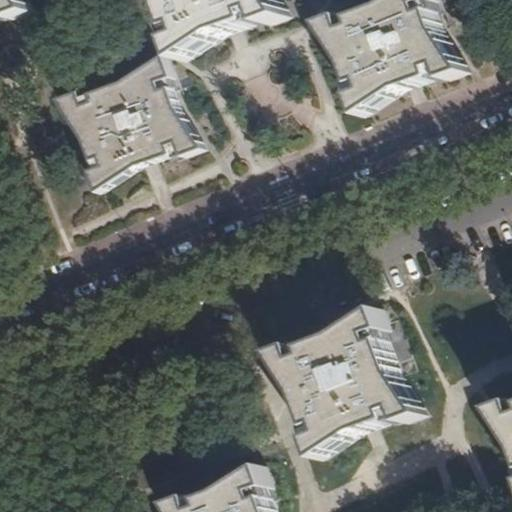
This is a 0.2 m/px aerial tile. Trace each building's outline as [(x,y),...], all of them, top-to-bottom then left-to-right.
[(0,0),(0,24),(20,18),(21,21),(41,15),(31,0),(0,0)] [(173,0),(190,43),(186,45),(192,60),(232,36),(245,33),(275,24),(279,27),(296,19),(284,0),(173,0)] [(350,20),(331,26),(357,67),(368,96),(364,98),(371,117),(410,91),(425,87),(454,78),(455,81),(475,74),(448,35),(438,5),(443,3),(441,0),(409,0),(394,10),(382,14),(353,24),(350,20)] [(89,95),(69,102),(96,143),(105,171),(100,173),(107,193),(146,168),(149,166),(152,165),(159,163),(190,152),(192,156),(212,149),(186,109),(176,80),(181,79),(173,58),(132,85),(90,100),(89,95)] [(304,351),(285,358),(306,391),(311,398),(316,412),(327,441),(324,443),(330,458),(370,435),(382,431),(413,423),(417,425),(434,417),(409,377),(402,367),(392,336),(397,334),(393,325),(390,315),(368,329),(348,342),(335,346),(307,356),(304,351)] [(511,402),(499,407),(511,427),(511,402)] [(197,500),(181,506),(184,511),(280,511),(273,489),(277,487),(270,468),(236,491),(202,504),(197,500)]
